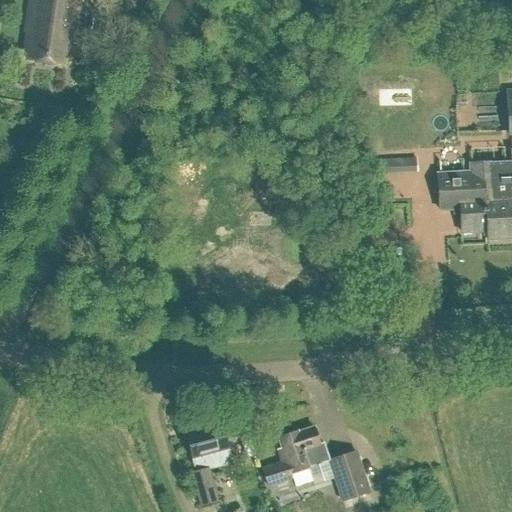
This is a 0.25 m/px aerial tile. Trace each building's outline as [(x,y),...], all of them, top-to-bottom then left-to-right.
[(0,0),(0,70),(15,72),(24,0),(0,0)] [(24,60),(60,66),(61,60),(64,61),(68,41),(70,41),(77,2),(71,0),(27,0),(22,33),(24,33),(21,53),(25,54),(24,60)] [(106,21),(91,19),(90,30),(105,32),(106,21)] [(452,216),(458,216),(459,234),(486,233),(486,240),(511,238),(511,149),(509,150),(510,163),(468,165),(468,173),(437,175),(438,210),(452,210),(452,216)] [(499,162),(499,151),(481,151),(481,162),(499,162)] [(415,158),(365,160),(366,174),(415,171),(415,158)] [(455,238),(455,227),(426,227),(426,238),(455,238)] [(239,437),(235,421),(219,426),(219,424),(183,433),(189,458),(190,457),(193,470),(188,471),(197,507),(214,502),(205,468),(228,462),(223,442),(239,437)] [(278,465),(263,470),(268,488),(291,480),(293,486),(311,481),(307,469),(326,462),(328,461),(323,444),(317,445),(312,429),(294,435),(294,434),(275,440),(279,450),(274,452),(278,465)] [(326,462),(340,502),(368,492),(355,452),(328,461),(326,462)]
